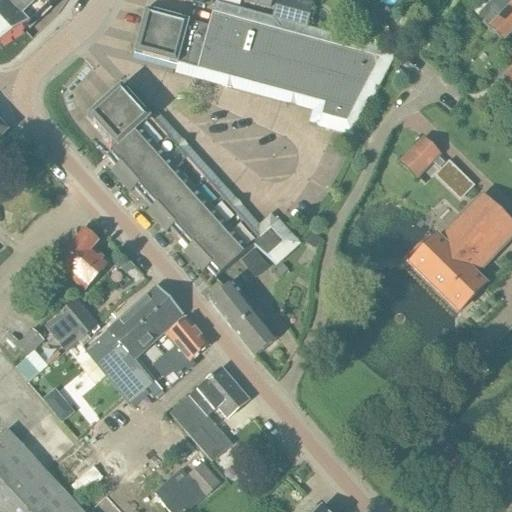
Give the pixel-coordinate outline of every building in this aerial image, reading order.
[(0,0),(0,45),(28,29),(30,31),(31,29),(22,21),(42,2),(50,11),(51,10),(49,8),(54,0),(0,0)] [(297,0),(276,0),(273,13),(272,18),(307,27),(312,4),(297,0)] [(208,27),(165,15),(145,10),(133,53),(177,65),(178,62),(197,67),(196,70),(324,104),(317,127),(353,137),(396,52),(307,27),(272,18),(215,2),(208,27)] [(498,16),(511,29),(511,14),(506,8),(501,13),(491,3),(479,16),(489,26),(498,16)] [(489,26),(490,27),(503,39),(511,29),(498,16),(489,26)] [(300,245),(278,221),(258,239),(120,87),(87,117),(116,149),(106,158),(115,168),(111,172),(130,193),(134,189),(151,209),(147,212),(166,233),(170,229),(188,249),(184,252),(202,273),(206,269),(216,279),(253,245),(276,266),(300,245)] [(423,140),(400,164),(416,179),(439,155),(423,140)] [(511,226),(482,197),(459,221),(439,241),(436,238),(409,265),(458,313),(485,286),(475,276),(511,237),(511,226)] [(54,265),(84,292),(108,264),(92,250),(97,244),(84,232),(54,265)] [(134,268),(126,259),(118,266),(126,275),(134,268)] [(282,265),(275,271),(281,277),(288,271),(282,265)] [(28,305),(24,311),(35,320),(56,292),(53,290),(57,285),(48,279),(45,283),(44,283),(28,305)] [(276,341),(232,284),(209,302),(254,358),(276,341)] [(155,289),(129,313),(155,342),(183,316),(157,287),(155,289)] [(78,343),(82,340),(97,327),(76,302),(57,318),(57,319),(45,328),(64,351),(76,341),(78,343)] [(93,346),(87,350),(95,360),(103,371),(132,407),(147,394),(144,390),(152,383),(133,362),(155,342),(129,313),(107,333),(102,338),(99,341),(93,346)] [(179,378),(192,367),(193,366),(190,363),(209,347),(186,319),(165,336),(175,348),(153,367),(160,375),(169,367),(179,378)] [(18,348),(27,357),(35,350),(28,343),(36,335),(32,331),(18,345),(9,336),(4,341),(4,344),(13,353),(18,348)] [(28,343),(35,350),(42,341),(36,335),(28,343)] [(25,360),(15,369),(28,383),(38,375),(25,360)] [(227,420),(244,406),(248,402),(221,370),(169,414),(211,463),(232,446),(204,414),(214,405),(227,420)] [(152,383),(144,390),(147,394),(152,399),(161,391),(153,382),(152,383)] [(80,511),(19,445),(6,431),(0,435),(0,511),(80,511)] [(203,465),(188,477),(182,470),(154,495),(169,511),(187,511),(219,484),(203,465)] [(93,468),(71,488),(79,496),(100,477),(93,468)] [(107,468),(99,474),(108,485),(116,479),(107,468)] [(116,493),(111,487),(92,503),(99,511),(106,511),(116,503),(112,498),(116,493)]
